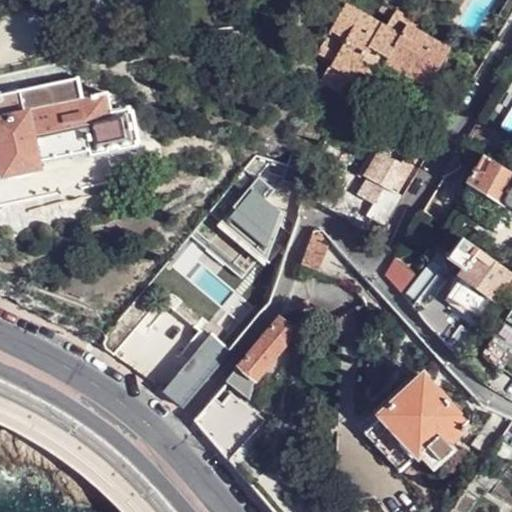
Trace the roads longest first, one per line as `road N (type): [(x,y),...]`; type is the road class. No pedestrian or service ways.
road 1 (residential): [(372,273),(326,221),(307,222),(275,309),(164,440)]
road 2 (residential): [(511,40),(372,273)]
road 3 (secondary): [(0,370),(125,448),(185,511)]
road 4 (residential): [(511,411),(496,404),(372,273)]
road 5 (secondary): [(164,440),(107,392),(0,335)]
